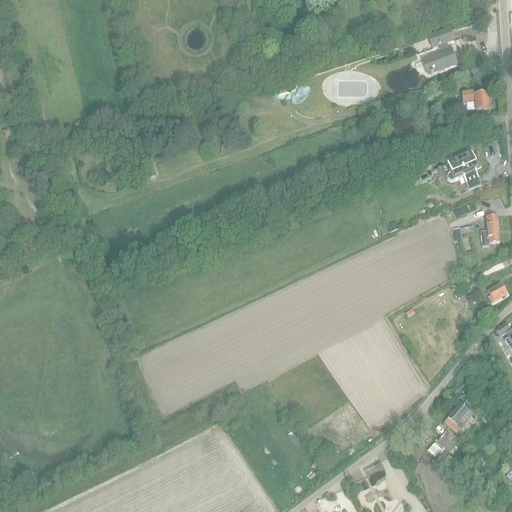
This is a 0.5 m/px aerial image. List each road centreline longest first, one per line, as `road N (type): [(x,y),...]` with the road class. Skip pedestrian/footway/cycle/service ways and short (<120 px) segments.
road 1 (unclassified): [(293,511),(391,439),(443,383)]
road 2 (residential): [(511,138),(502,0)]
